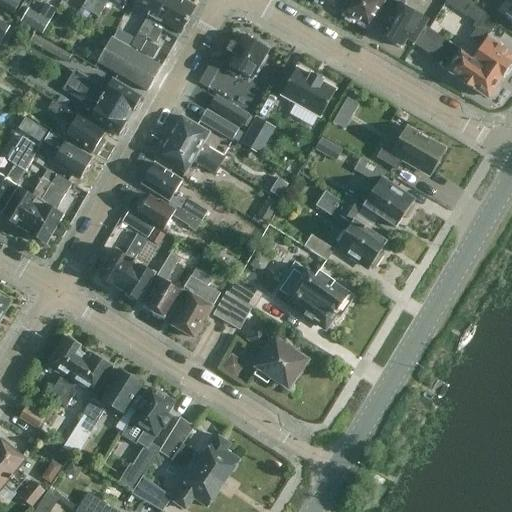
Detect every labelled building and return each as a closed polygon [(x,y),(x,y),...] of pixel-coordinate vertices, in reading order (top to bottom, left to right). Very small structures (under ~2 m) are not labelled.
[(0,0),(0,5),(16,14),(21,6),(10,0),(0,0)] [(91,14),(99,0),(88,0),(83,9),(91,14)] [(99,0),(91,14),(99,19),(109,2),(111,2),(111,0),(115,0),(126,6),(129,0),(99,0)] [(137,34),(141,37),(146,39),(147,40),(170,0),(139,0),(134,10),(147,17),(137,34)] [(181,36),(193,13),(193,7),(180,0),(170,0),(147,40),(154,44),(164,26),(181,36)] [(370,29),(386,2),(383,0),(351,0),(343,14),(345,15),(346,19),(353,22),(356,21),(370,29)] [(415,45),(426,28),(429,22),(404,8),(408,0),(396,0),(395,3),(399,5),(382,35),(392,40),(390,43),(400,49),(402,46),(404,47),(408,41),(415,45)] [(57,12),(46,5),(40,15),(29,9),(21,23),(43,36),(57,12)] [(507,76),(511,70),(510,67),(511,64),(511,54),(499,46),(500,44),(489,37),(498,25),(486,16),(487,14),(474,5),(466,16),(476,22),(473,26),(477,29),(471,38),(483,46),(474,60),(473,60),(503,80),(504,79),(502,78),(504,76),(507,76)] [(73,19),(84,24),(88,18),(77,12),(73,19)] [(0,45),(0,46),(11,27),(0,21),(0,45)] [(426,28),(415,45),(415,46),(437,60),(434,64),(449,74),(449,77),(455,81),(458,79),(460,81),(459,81),(475,92),(476,91),(486,98),(492,96),(493,95),(496,95),(499,90),(498,87),(503,80),(473,60),(474,60),(426,28)] [(131,46),(139,51),(146,39),(141,37),(137,34),(131,46)] [(68,55),(35,35),(30,44),(63,63),(68,55)] [(257,43),(243,36),(237,47),(231,43),(226,52),(220,63),(231,69),(229,73),(240,80),(242,76),(252,81),(269,51),(267,49),(266,46),(259,42),(257,43)] [(148,93),(163,68),(113,39),(98,64),(148,93)] [(140,53),(153,60),(160,49),(146,41),(140,53)] [(311,74),(297,66),(281,94),(320,117),(336,89),(322,81),(323,79),(312,72),(311,74)] [(81,89),(130,119),(134,111),(137,110),(141,105),(140,102),(142,99),(112,82),(107,92),(87,80),(81,89)] [(125,127),(130,119),(81,89),(76,99),(95,110),(90,120),(116,136),(122,136),(126,130),(125,127)] [(57,103),(67,109),(70,103),(61,97),(57,103)] [(359,105),(348,99),(343,108),(354,114),(359,105)] [(107,135),(63,107),(53,102),(48,110),(69,123),(71,120),(75,122),(65,138),(96,157),(101,148),(98,146),(105,135),(106,135),(107,135)] [(230,103),(223,115),(244,127),(251,116),(230,103)] [(26,118),(19,130),(40,143),(47,132),(26,118)] [(225,159),(203,146),(210,134),(182,118),(181,120),(177,122),(175,130),(170,138),(220,168),(225,159)] [(221,118),(213,131),(232,142),(239,129),(221,118)] [(402,161),(429,176),(443,151),(406,130),(392,155),(382,149),(376,160),(396,171),(402,161)] [(50,133),(44,143),(56,150),(59,146),(63,148),(53,165),(76,178),(77,177),(82,179),(89,170),(88,169),(93,159),(66,143),(66,142),(50,133)] [(266,146),(247,135),(241,144),(261,156),(266,146)] [(17,187),(30,166),(41,150),(23,138),(8,162),(16,166),(9,177),(15,180),(12,184),(0,176),(0,212),(16,187),(17,187)] [(215,176),(220,168),(170,138),(165,147),(159,153),(160,155),(158,158),(186,174),(195,158),(199,161),(197,165),(215,176)] [(343,150),(322,138),(315,150),(336,162),(343,150)] [(250,159),(243,169),(257,180),(265,169),(250,159)] [(178,200),(175,198),(184,182),(155,165),(153,168),(150,168),(147,173),(148,176),(142,185),(203,220),(207,212),(180,197),(178,200)] [(24,232),(55,181),(54,180),(55,178),(47,173),(35,193),(40,196),(38,200),(20,189),(3,216),(4,220),(24,232)] [(279,179),(270,193),(281,199),(290,185),(279,179)] [(64,202),(70,191),(55,181),(24,232),(43,244),(49,242),(65,217),(54,210),(60,199),(64,202)] [(347,206),(362,216),(367,209),(396,229),(405,217),(408,219),(416,207),(413,205),(414,203),(381,181),(367,202),(355,195),(347,206)] [(347,206),(331,195),(326,191),(316,206),(337,220),(336,223),(348,231),(337,247),(370,269),(372,266),(375,268),(384,256),(380,254),(388,243),(358,222),(362,216),(347,206)] [(161,203),(150,197),(145,206),(142,206),(139,211),(140,214),(139,216),(156,226),(164,231),(173,215),(191,225),(189,230),(195,233),(202,221),(178,206),(176,210),(162,202),(161,203)] [(279,206),(267,199),(257,216),(268,223),(279,206)] [(122,223),(149,239),(156,226),(139,216),(130,211),(122,223)] [(149,240),(158,246),(165,236),(156,230),(149,240)] [(119,290),(149,243),(138,236),(126,256),(118,251),(100,278),(103,280),(103,283),(110,288),(112,286),(119,290)] [(334,251),(312,237),(305,248),(328,262),(334,251)] [(192,250),(202,256),(208,247),(199,241),(192,250)] [(147,269),(159,249),(149,243),(119,290),(126,295),(126,297),(133,301),(135,300),(138,302),(155,274),(147,269)] [(250,266),(261,274),(269,263),(258,255),(250,266)] [(180,261),(171,256),(158,278),(161,280),(145,307),(154,312),(157,317),(163,318),(166,320),(183,292),(167,282),(180,261)] [(213,280),(197,270),(183,293),(190,297),(173,325),(174,326),(174,325),(182,329),(180,332),(182,334),(188,336),(195,340),(221,295),(209,288),(213,280)] [(308,270),(304,276),(295,270),(280,291),(308,311),(304,316),(312,322),(316,317),(328,325),(335,315),(337,316),(338,315),(341,317),(355,298),(345,291),(342,295),(332,288),(336,283),(320,271),(316,277),(308,270)] [(240,301),(253,308),(255,309),(263,295),(238,280),(230,295),(240,301)] [(227,323),(240,301),(230,295),(227,293),(214,316),(227,323)] [(240,301),(227,323),(240,331),(253,308),(240,301)] [(285,345),(284,346),(257,328),(249,340),(268,353),(258,368),(259,369),(254,376),(268,385),(273,377),(291,390),(303,372),(301,370),(307,362),(297,355),(298,353),(285,345)] [(70,379),(87,351),(81,348),(68,337),(65,338),(48,366),(65,377),(63,381),(60,379),(55,388),(51,385),(45,395),(57,403),(68,385),(70,379)] [(95,395),(112,367),(109,365),(108,362),(100,359),(87,351),(70,379),(68,385),(57,403),(66,408),(78,389),(75,387),(77,384),(95,395)] [(130,377),(121,371),(102,401),(95,397),(81,420),(94,428),(108,406),(124,415),(141,387),(140,383),(138,382),(132,377),(130,377)] [(163,428),(171,417),(167,415),(172,406),(165,402),(164,397),(154,392),(149,393),(131,420),(145,429),(137,442),(145,448),(121,484),(133,492),(161,449),(151,443),(162,427),(163,428)] [(20,418),(38,430),(45,419),(26,407),(20,418)] [(203,458),(183,445),(195,428),(181,419),(165,445),(178,453),(224,485),(232,474),(235,473),(238,468),(238,465),(240,461),(227,452),(231,446),(219,438),(215,444),(214,443),(203,458)] [(64,444),(46,434),(40,443),(58,454),(64,444)] [(0,468),(21,485),(27,478),(17,470),(25,461),(1,441),(0,442),(0,468)] [(214,504),(218,499),(217,496),(224,485),(178,453),(165,445),(160,453),(192,475),(181,490),(182,491),(174,503),(186,511),(195,499),(208,508),(210,505),(214,504)] [(64,473),(76,480),(83,468),(71,461),(64,473)] [(15,493),(21,485),(0,468),(0,491),(5,485),(15,493)] [(54,479),(46,473),(42,479),(51,485),(54,479)] [(132,494),(163,511),(172,498),(143,477),(132,494)] [(27,490),(38,499),(44,491),(36,485),(33,483),(27,490)] [(32,507),(38,499),(27,490),(21,498),(24,500),(32,507)] [(67,506),(47,493),(34,511),(50,511),(55,505),(64,510),(67,506)] [(115,511),(116,511),(87,494),(76,511),(115,511)]
